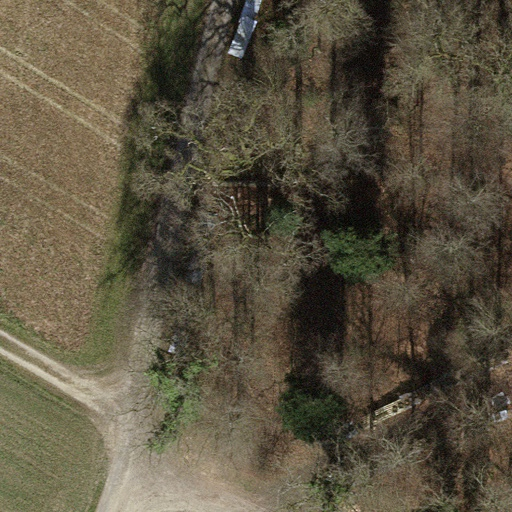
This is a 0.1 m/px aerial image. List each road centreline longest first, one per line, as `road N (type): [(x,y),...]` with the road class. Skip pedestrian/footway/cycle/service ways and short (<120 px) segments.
road 1 (track): [(137,511),(150,492),(150,429),(245,0)]
road 2 (track): [(0,340),(150,429)]
